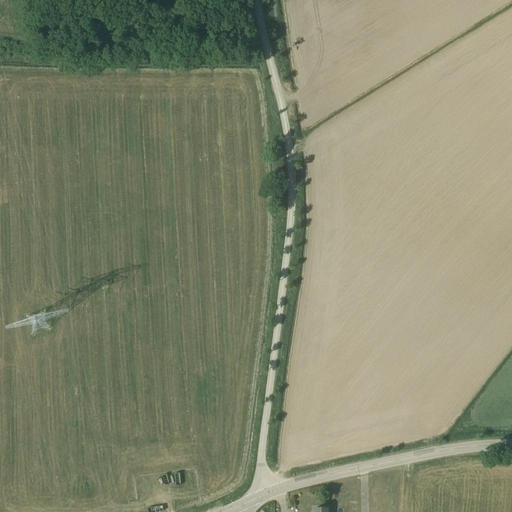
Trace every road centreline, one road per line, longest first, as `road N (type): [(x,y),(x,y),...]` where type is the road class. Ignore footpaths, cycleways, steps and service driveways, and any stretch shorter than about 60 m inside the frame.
road 1 (unclassified): [(257,0),(292,173),(261,454),(264,495)]
road 2 (tertiary): [(264,495),(372,466),(511,444)]
